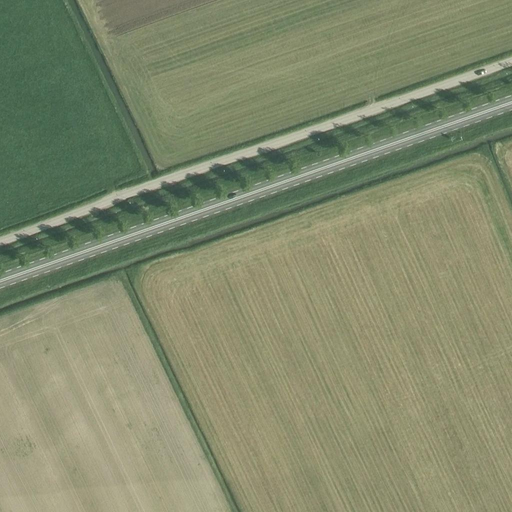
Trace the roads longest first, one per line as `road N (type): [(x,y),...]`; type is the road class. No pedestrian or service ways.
road 1 (primary): [(0,281),(511,103)]
road 2 (unclassified): [(0,241),(511,63)]
